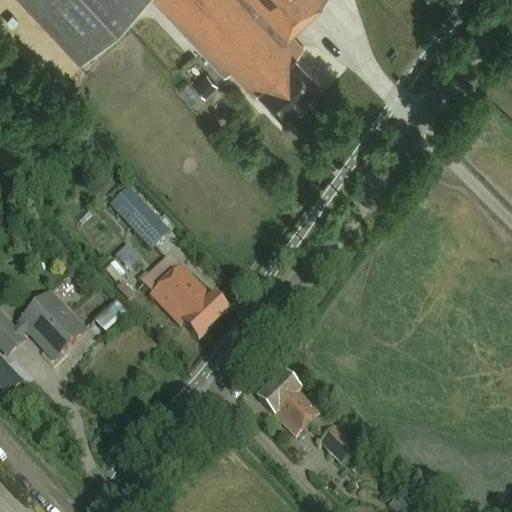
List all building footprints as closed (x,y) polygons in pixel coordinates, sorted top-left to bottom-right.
[(21,0),(80,61),(145,0),(21,0)] [(153,0),(225,75),(231,70),(253,93),(258,89),(283,115),(320,80),(295,53),(303,47),(290,31),(323,0),(153,0)] [(203,96),(216,84),(207,74),(194,86),(203,96)] [(109,209),(151,254),(171,236),(128,191),(109,209)] [(356,216),(368,223),(378,207),(367,199),(356,216)] [(132,245),(106,269),(120,284),(146,261),(132,245)] [(198,344),(229,315),(213,298),(210,301),(181,271),(178,274),(168,263),(142,287),(152,297),(149,300),(179,331),(182,328),(198,344)] [(0,319),(0,318),(0,350),(8,359),(24,345),(19,340),(26,334),(46,355),(43,358),(55,371),(68,359),(65,355),(85,336),(50,298),(20,327),(21,328),(14,334),(0,319)] [(99,324),(110,337),(133,318),(121,304),(99,324)] [(306,431),(319,419),(320,418),(299,397),(302,394),(283,375),(256,402),(275,421),(275,420),(296,442),(306,431)] [(345,470),(359,455),(335,431),(320,445),(345,470)]
